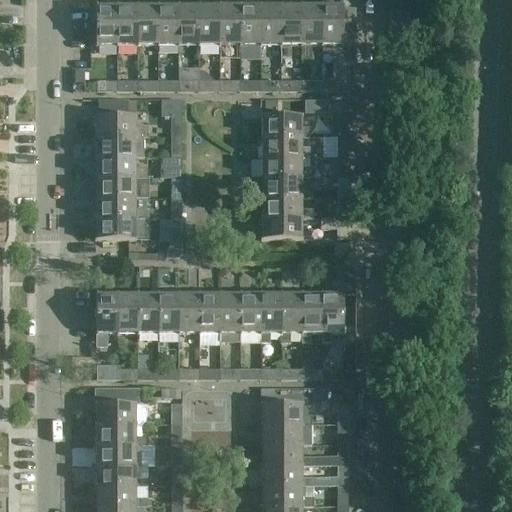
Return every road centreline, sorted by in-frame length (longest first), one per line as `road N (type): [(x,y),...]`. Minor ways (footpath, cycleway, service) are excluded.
road 1 (unclassified): [(466,511),(491,0)]
road 2 (residential): [(47,511),(46,0)]
road 3 (residential): [(374,511),(376,219)]
road 4 (unknown): [(47,360),(272,359)]
road 5 (residential): [(374,177),(377,0)]
